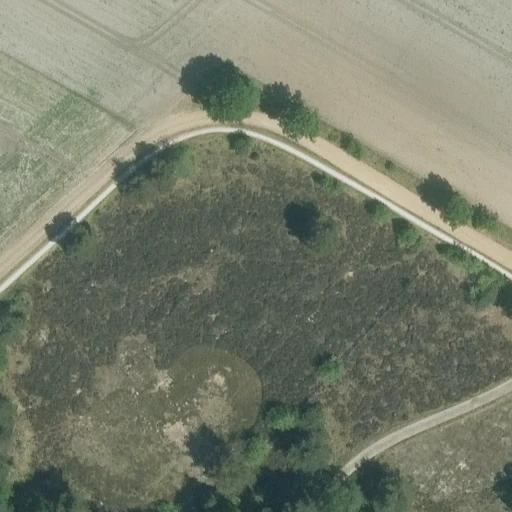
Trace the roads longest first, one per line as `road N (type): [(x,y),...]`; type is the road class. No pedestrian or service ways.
road 1 (track): [(511,258),(295,133),(249,116),(213,116),(138,143),(0,266)]
road 2 (track): [(511,385),(375,449),(314,511)]
